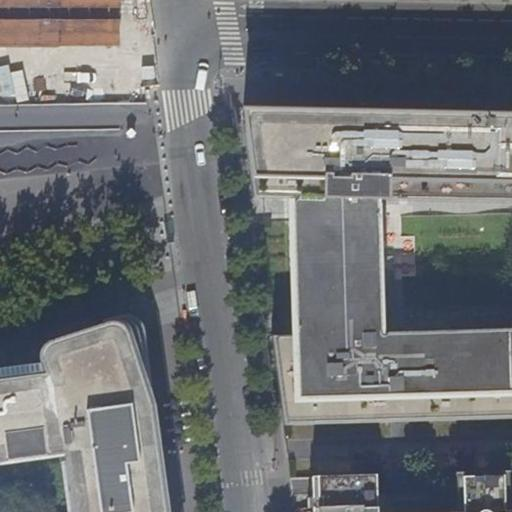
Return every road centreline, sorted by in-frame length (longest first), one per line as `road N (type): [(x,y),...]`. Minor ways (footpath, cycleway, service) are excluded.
road 1 (tertiary): [(238,511),(178,37)]
road 2 (tertiary): [(178,37),(511,44)]
road 3 (secondary): [(178,37),(0,33)]
